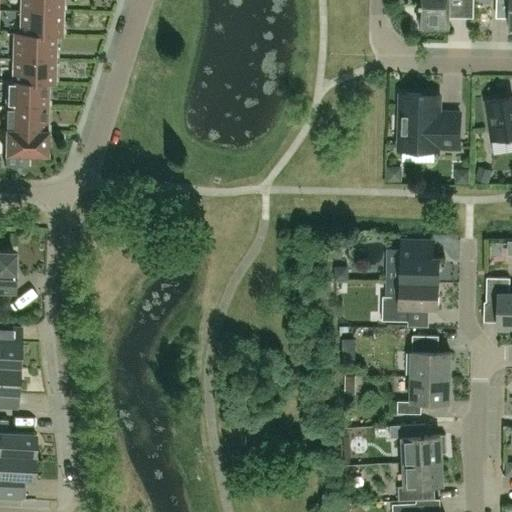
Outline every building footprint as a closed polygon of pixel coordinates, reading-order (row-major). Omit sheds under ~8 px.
[(20,0),(20,9),(63,10),(63,0),(20,0)] [(417,18),(420,18),(420,24),(449,25),(449,0),(420,0),(421,2),(420,2),(420,5),(421,5),(421,9),(417,8),(417,18)] [(56,34),(56,35),(62,35),(63,10),(20,9),(19,32),(19,33),(56,34)] [(56,34),(19,33),(19,32),(13,32),(12,57),(55,58),(56,35),(56,34)] [(12,57),(12,80),(12,81),(48,82),(48,83),(55,83),(55,58),(12,57)] [(12,81),(12,80),(6,80),(5,105),(48,106),(48,83),(48,82),(12,81)] [(460,112),(442,112),(442,95),(423,94),(423,93),(421,93),(421,94),(400,93),(398,149),(438,150),(439,147),(459,148),(460,112)] [(511,96),(486,100),(491,140),(511,136),(511,96)] [(47,130),(47,129),(48,106),(5,105),(4,130),(5,130),(5,129),(47,130)] [(47,155),(48,130),(48,129),(47,129),(47,130),(5,129),(5,130),(5,154),(47,155)] [(400,281),(439,282),(440,257),(433,257),(433,254),(430,251),(430,240),(402,239),(401,248),(400,281)] [(13,251),(0,250),(0,291),(15,292),(16,276),(13,276),(13,251)] [(498,325),(511,325),(511,292),(509,292),(510,278),(487,277),(486,301),(498,301),(498,325)] [(400,281),(400,296),(383,295),(382,320),(408,321),(409,307),(438,307),(439,282),(400,281)] [(0,365),(18,367),(20,327),(0,325),(0,365)] [(413,335),(412,376),(450,377),(451,351),(439,351),(439,335),(413,335)] [(0,405),(16,407),(17,393),(18,367),(0,365),(0,405)] [(450,402),(450,377),(412,376),(411,400),(398,400),(398,412),(421,413),(422,401),(450,402)] [(0,454),(34,456),(35,433),(7,431),(8,419),(0,418),(0,454)] [(404,462),(442,460),(441,434),(426,435),(425,423),(390,425),(391,437),(403,436),(404,462)] [(33,479),(34,456),(0,454),(0,491),(4,492),(24,493),(25,478),(33,479)] [(399,500),(429,498),(428,485),(444,484),(442,460),(404,462),(405,485),(398,486),(399,500)] [(416,511),(416,502),(392,503),(392,511),(416,511)]
